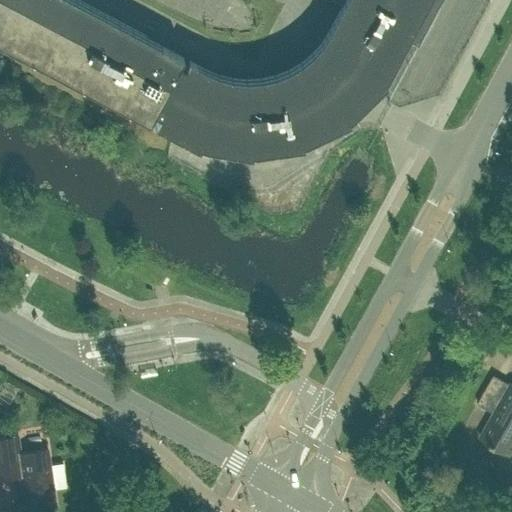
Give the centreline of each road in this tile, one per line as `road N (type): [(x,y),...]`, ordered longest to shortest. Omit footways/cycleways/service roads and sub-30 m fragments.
road 1 (tertiary): [(275,488),(0,334)]
road 2 (unclassified): [(296,500),(415,283)]
road 3 (unclassified): [(394,273),(275,488)]
road 4 (unclassified): [(467,155),(442,178),(394,273)]
road 5 (unclassified): [(415,283),(464,191),(467,155)]
